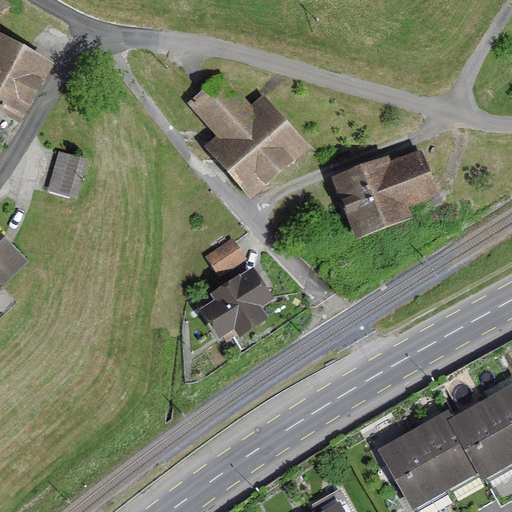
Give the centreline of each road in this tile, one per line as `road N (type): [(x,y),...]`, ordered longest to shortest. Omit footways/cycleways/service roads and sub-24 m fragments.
road 1 (unclassified): [(102,31),(244,49),(511,123)]
road 2 (primary): [(511,299),(268,438),(166,511)]
road 3 (residential): [(102,31),(0,178)]
